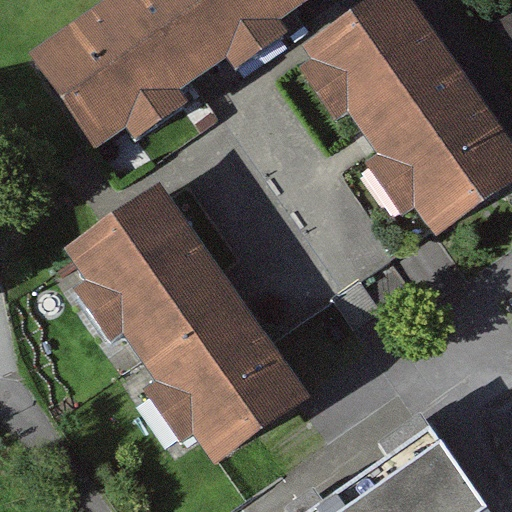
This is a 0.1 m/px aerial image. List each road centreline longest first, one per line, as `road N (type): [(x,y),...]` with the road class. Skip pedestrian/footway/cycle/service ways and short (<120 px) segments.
road 1 (unknown): [(461,357),(229,118)]
road 2 (residential): [(80,511),(0,409)]
